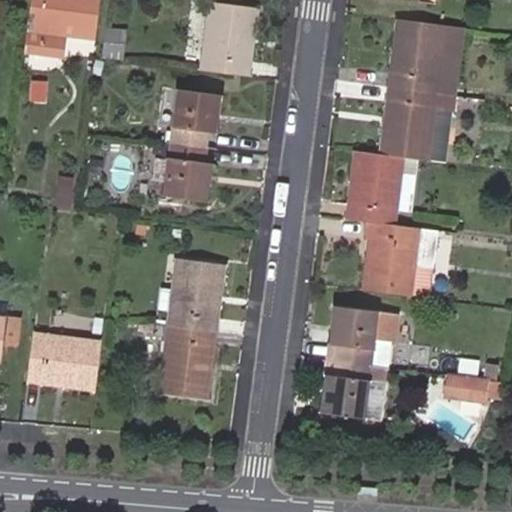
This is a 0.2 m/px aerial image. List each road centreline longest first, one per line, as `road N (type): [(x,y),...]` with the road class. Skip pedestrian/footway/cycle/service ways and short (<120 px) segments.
road 1 (residential): [(317,0),(252,511)]
road 2 (tertiary): [(0,494),(207,511)]
